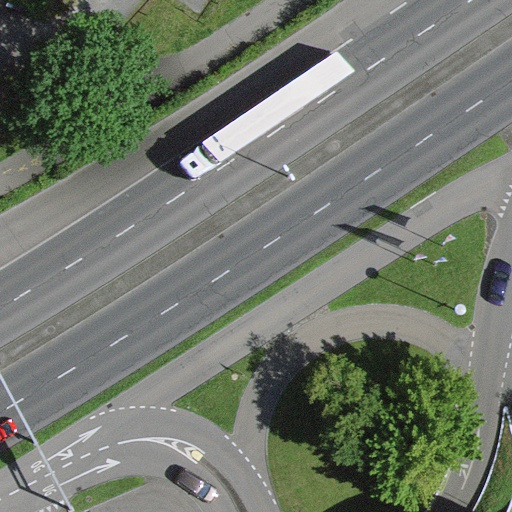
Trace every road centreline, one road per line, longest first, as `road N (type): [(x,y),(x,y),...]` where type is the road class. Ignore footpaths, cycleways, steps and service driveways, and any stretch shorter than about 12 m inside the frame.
road 1 (primary): [(0,413),(511,83)]
road 2 (primary): [(473,0),(191,191),(0,308)]
